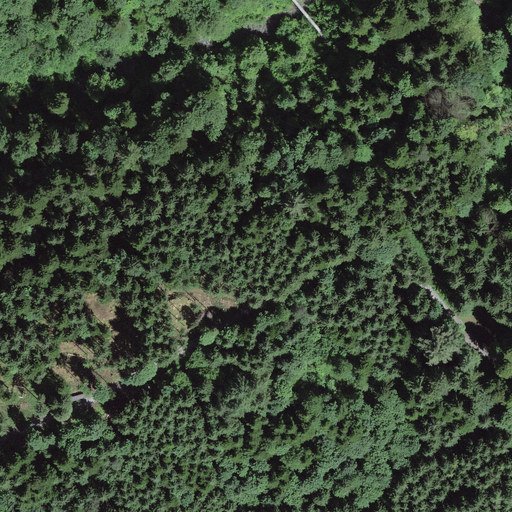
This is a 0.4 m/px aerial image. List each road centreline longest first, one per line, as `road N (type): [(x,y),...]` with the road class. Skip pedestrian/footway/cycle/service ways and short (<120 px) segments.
road 1 (track): [(361,249),(105,395),(0,445)]
road 2 (track): [(511,373),(491,362),(405,267),(361,249)]
